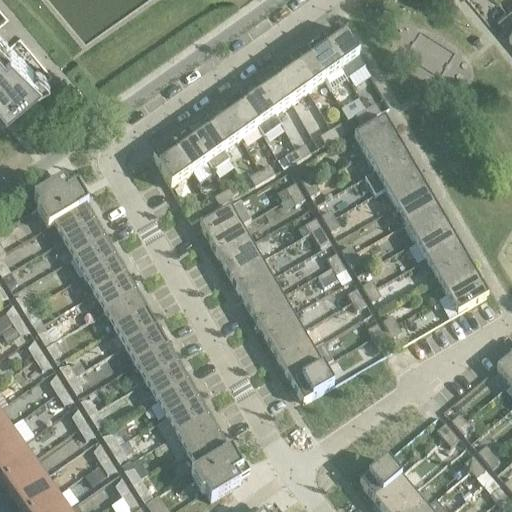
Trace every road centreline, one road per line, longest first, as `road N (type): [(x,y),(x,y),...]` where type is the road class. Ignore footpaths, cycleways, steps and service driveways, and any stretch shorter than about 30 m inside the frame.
road 1 (residential): [(110,169),(291,475)]
road 2 (residential): [(110,169),(114,151),(329,0)]
road 3 (residential): [(291,475),(511,319)]
